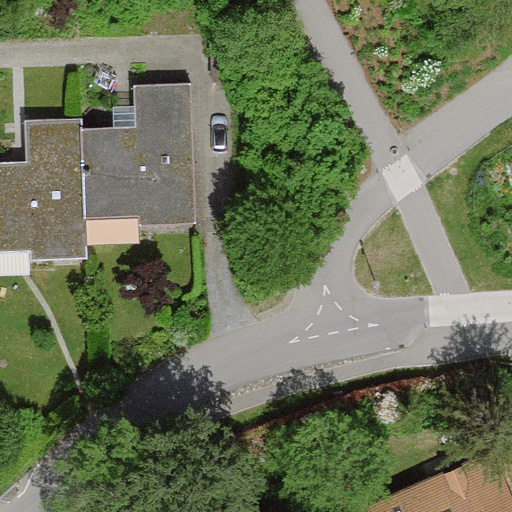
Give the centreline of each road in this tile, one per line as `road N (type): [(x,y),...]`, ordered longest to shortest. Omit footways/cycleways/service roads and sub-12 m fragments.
road 1 (residential): [(233,362),(212,59),(0,62)]
road 2 (residential): [(333,321),(325,270),(330,244),(352,215),(511,84)]
road 3 (residential): [(26,511),(139,409),(187,377),(233,362)]
road 4 (residential): [(333,321),(384,327),(511,311)]
